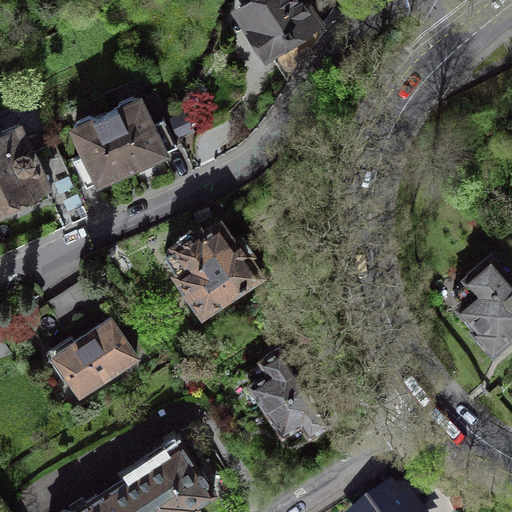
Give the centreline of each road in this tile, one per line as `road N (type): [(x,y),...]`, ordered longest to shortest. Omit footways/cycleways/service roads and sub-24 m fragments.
road 1 (residential): [(0,279),(239,169),(280,134),(343,43),(378,14),(423,1),(470,37)]
road 2 (secondary): [(470,37),(437,63),(393,122),(368,216),(383,309),(438,403)]
road 3 (residential): [(273,511),(438,403)]
